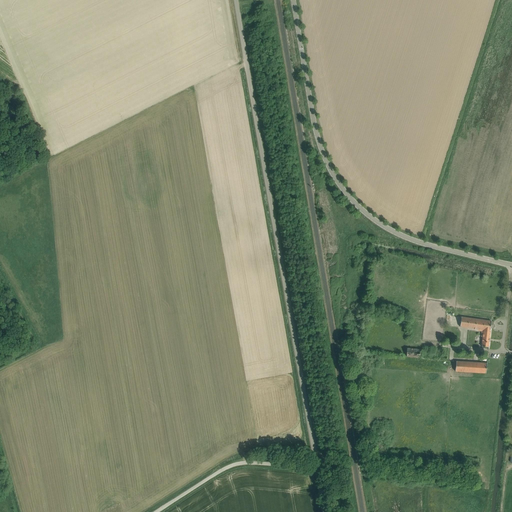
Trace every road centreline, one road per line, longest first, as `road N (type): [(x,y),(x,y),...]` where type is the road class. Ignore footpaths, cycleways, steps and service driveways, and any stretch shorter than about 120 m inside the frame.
road 1 (unclassified): [(316,467),(235,0)]
road 2 (tertiary): [(511,265),(388,229),(341,187),(318,142),(292,0)]
road 3 (unclassified): [(155,511),(233,464),(316,467)]
